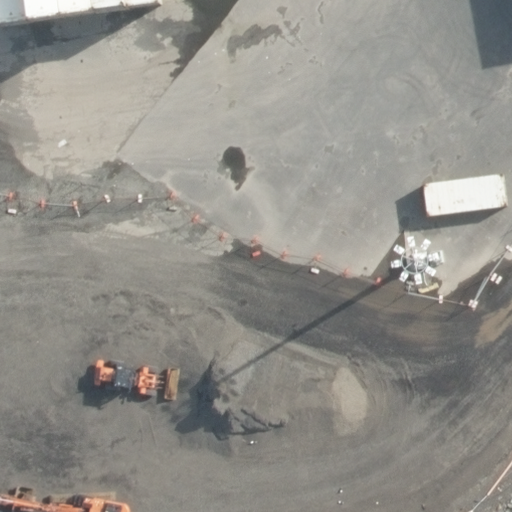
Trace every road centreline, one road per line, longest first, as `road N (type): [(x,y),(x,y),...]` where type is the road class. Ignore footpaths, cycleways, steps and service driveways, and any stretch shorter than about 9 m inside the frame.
road 1 (unknown): [(0,271),(220,220),(511,171)]
road 2 (unknown): [(511,171),(479,5)]
